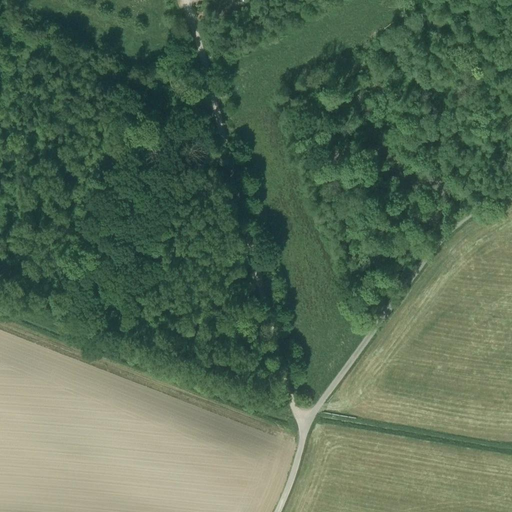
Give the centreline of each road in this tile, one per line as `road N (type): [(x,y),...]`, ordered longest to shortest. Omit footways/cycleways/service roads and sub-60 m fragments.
road 1 (unclassified): [(302,441),(188,0)]
road 2 (unclassified): [(511,195),(440,241),(302,441)]
road 3 (track): [(297,418),(0,303)]
